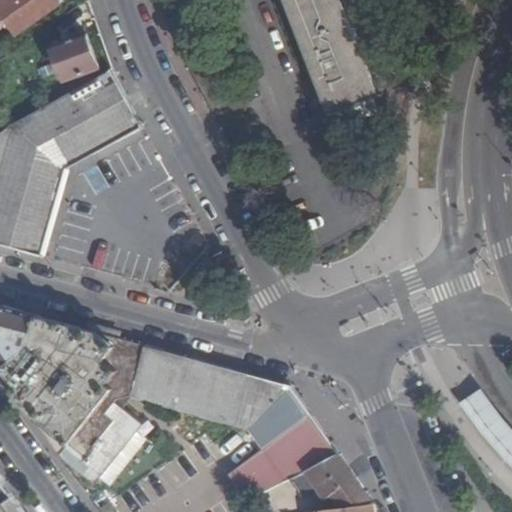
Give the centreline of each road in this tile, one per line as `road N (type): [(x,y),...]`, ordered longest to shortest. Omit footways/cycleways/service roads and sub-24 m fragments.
road 1 (residential): [(330,321),(281,302),(127,0)]
road 2 (tertiary): [(330,338),(278,351),(243,345),(0,276)]
road 3 (unclassified): [(259,0),(339,221)]
road 4 (residential): [(489,198),(456,256),(330,321)]
road 5 (residential): [(421,511),(358,350)]
road 6 (secondary): [(511,31),(492,92),(489,198)]
road 7 (residential): [(358,350),(430,325),(478,321),(511,331)]
